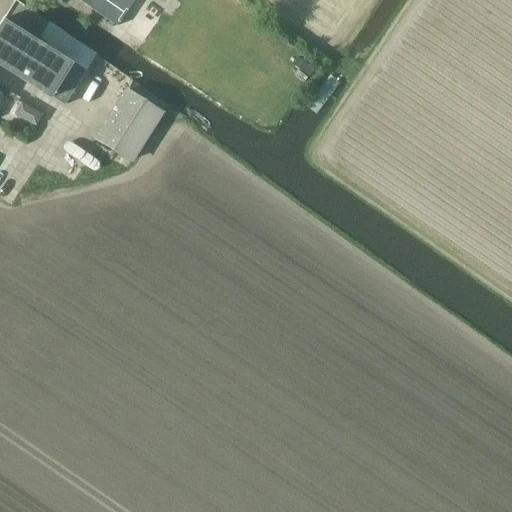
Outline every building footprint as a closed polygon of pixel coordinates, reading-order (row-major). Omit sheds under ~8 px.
[(83,0),(119,24),(135,0),(83,0)] [(256,20),(227,0),(172,0),(238,46),(256,20)] [(0,63),(64,104),(86,70),(95,56),(13,4),(0,24),(0,63)] [(315,61),(256,20),(238,46),(297,86),(315,61)] [(254,65),(248,75),(289,98),(295,88),(254,65)] [(132,160),(163,111),(128,90),(98,139),(132,160)] [(22,102),(15,114),(37,127),(44,115),(22,102)]
